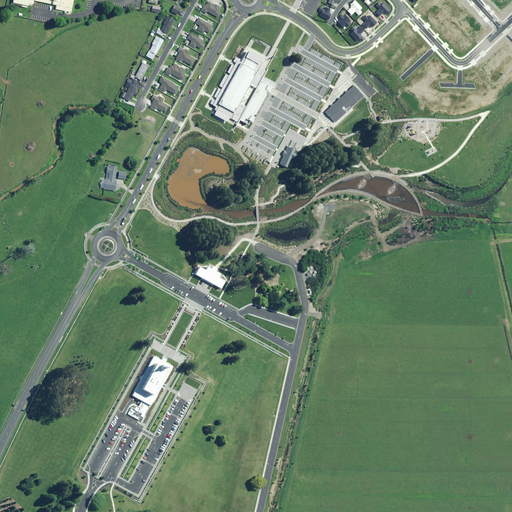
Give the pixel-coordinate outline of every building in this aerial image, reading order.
[(11,0),(11,3),(27,6),(27,4),(29,5),(30,4),(31,4),(32,0),(55,5),(55,9),(69,12),(69,11),(70,12),(72,0),(11,0)] [(361,8),(354,0),(349,4),(350,5),(349,6),(350,7),(347,10),(350,14),(354,11),(358,15),(361,12),(358,10),(361,8)] [(204,5),(203,5),(200,10),(205,13),(207,11),(217,17),(217,16),(218,17),(221,12),(219,11),(221,8),(218,6),(214,4),(214,5),(211,4),(212,4),(207,2),(206,4),(205,4),(204,5)] [(385,14),(390,10),(383,2),(380,5),(378,2),(375,5),(379,9),(375,12),(379,16),(382,13),(383,14),(385,13),(385,14)] [(180,8),(174,5),(171,11),(177,15),(180,8)] [(324,9),(320,7),(318,11),(321,13),(319,16),(327,20),(330,15),(329,14),(330,12),(329,12),(330,10),(325,7),(324,9)] [(339,20),(336,22),(342,28),(344,26),(345,27),(349,23),(348,22),(350,21),(344,15),(343,16),(341,14),(337,18),(339,20)] [(174,20),(167,16),(162,24),(164,24),(160,31),(166,34),(174,20)] [(212,25),(198,17),(195,23),(199,26),(197,30),(202,33),(204,31),(209,33),(212,28),(211,27),(212,25)] [(352,31),(350,33),(356,41),(361,37),(360,36),(361,35),(360,34),(364,30),(360,27),(356,30),(353,26),(350,29),(352,31)] [(204,40),(189,33),(186,38),(191,41),(188,45),(194,48),(195,46),(200,48),(203,43),(202,43),(204,40)] [(152,60),(163,40),(156,36),(151,44),(152,45),(149,50),(145,56),(152,60)] [(176,51),(178,52),(175,58),(181,61),(181,60),(191,66),(195,59),(190,56),(189,55),(190,54),(188,53),(189,52),(184,49),(179,47),(176,51)] [(261,57),(248,49),(246,52),(245,52),(240,62),(240,63),(239,63),(240,62),(238,61),(239,59),(235,57),(233,61),(235,62),(233,65),(231,64),(227,72),(229,73),(228,75),(225,74),(218,86),(221,87),(220,89),(218,88),(213,96),(215,98),(214,100),(212,99),(209,103),(212,105),(211,105),(215,107),(213,110),(215,110),(213,115),(225,122),(226,121),(228,122),(232,113),(233,114),(230,119),(236,122),(239,116),(244,109),(243,108),(244,106),(239,103),(238,105),(237,105),(242,96),(244,97),(248,90),(246,89),(249,82),(250,83),(249,85),(254,88),(256,85),(256,86),(262,76),(261,75),(264,70),(259,67),(256,72),(255,72),(255,71),(255,70),(256,70),(261,61),(260,60),(261,57)] [(148,66),(142,63),(134,77),(140,81),(148,66)] [(167,67),(164,72),(170,75),(171,74),(182,80),(185,76),(183,75),(185,72),(184,71),(185,69),(181,67),(180,68),(178,66),(177,67),(176,67),(177,65),(173,63),(172,65),(170,65),(169,67),(167,67)] [(267,69),(266,69),(262,76),(256,86),(244,109),(239,116),(234,127),(238,120),(246,124),(248,121),(250,122),(250,121),(252,122),(254,118),(253,117),(251,116),(252,114),(254,115),(266,94),(264,93),(266,90),(269,92),(274,83),(262,76),(267,69)] [(158,82),(161,84),(158,89),(164,92),(166,90),(175,94),(178,88),(177,87),(177,86),(173,84),(174,83),(161,76),(159,80),(159,81),(158,82)] [(123,98),(129,102),(131,99),(132,97),(134,93),(135,91),(136,88),(130,85),(123,98)] [(325,111),(335,122),(363,96),(353,85),(347,91),(347,90),(344,92),(345,92),(340,97),(339,96),(337,98),(338,99),(333,104),(332,103),(330,105),(330,106),(325,111)] [(152,102),(150,107),(155,110),(156,108),(162,111),(165,112),(168,106),(165,105),(166,104),(162,102),(163,101),(161,100),(162,98),(158,96),(157,97),(152,95),(150,99),(152,100),(151,102),(152,102)] [(282,156),(279,164),(287,167),(290,160),(295,162),(298,155),(294,153),(295,150),(287,147),(285,151),(283,150),(281,155),(282,156)] [(114,181),(116,167),(110,166),(109,168),(106,167),(105,173),(108,173),(107,179),(104,179),(103,190),(114,191),(116,181),(114,181)] [(125,173),(118,171),(117,179),(124,180),(125,173)] [(206,269),(200,265),(196,272),(221,287),(226,279),(219,275),(221,272),(217,270),(218,268),(213,265),(212,267),(208,265),(206,269)] [(161,359),(154,355),(131,395),(133,396),(140,400),(142,401),(150,406),(151,406),(161,387),(163,383),(173,366),(166,362),(167,359),(166,359),(165,358),(163,358),(163,357),(162,357),(161,359)] [(150,406),(142,401),(140,404),(139,406),(137,405),(135,409),(134,408),(131,407),(127,414),(138,420),(140,416),(143,418),(145,415),(150,406)] [(201,481),(186,477),(182,493),(191,495),(194,485),(208,489),(210,482),(201,480),(201,481)] [(207,498),(192,495),(191,499),(206,503),(207,498)] [(232,511),(233,511),(198,503),(195,511),(202,511),(203,511),(206,511),(232,511)]
